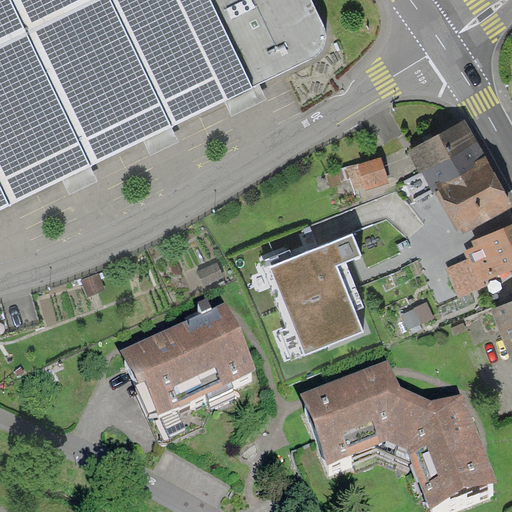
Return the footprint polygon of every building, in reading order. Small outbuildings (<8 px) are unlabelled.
[(0,0),(0,212),(310,63),(320,55),(327,44),(327,29),(312,0),(0,0)] [(478,144),(465,120),(425,141),(409,150),(422,174),(406,182),(416,201),(435,191),(488,162),(478,144)] [(380,158),(359,165),(368,192),(390,184),(380,158)] [(511,205),(511,203),(488,162),(435,191),(457,230),(460,228),(464,233),(511,205)] [(511,269),(511,225),(472,243),(475,249),(465,253),(467,260),(446,269),(459,299),(486,287),(484,282),(511,269)] [(280,337),(292,364),(365,333),(357,314),(367,310),(348,265),(362,259),(352,235),(320,249),(316,240),(260,264),(290,333),(280,337)] [(33,294),(2,302),(10,330),(41,322),(33,294)] [(511,304),(490,314),(511,363),(511,304)] [(181,341),(120,370),(152,435),(256,385),(222,314),(178,335),(181,341)] [(329,485),(386,462),(409,472),(424,511),(472,511),(497,502),(474,447),(463,419),(433,430),(401,417),(388,384),(349,400),(303,418),(329,485)]
